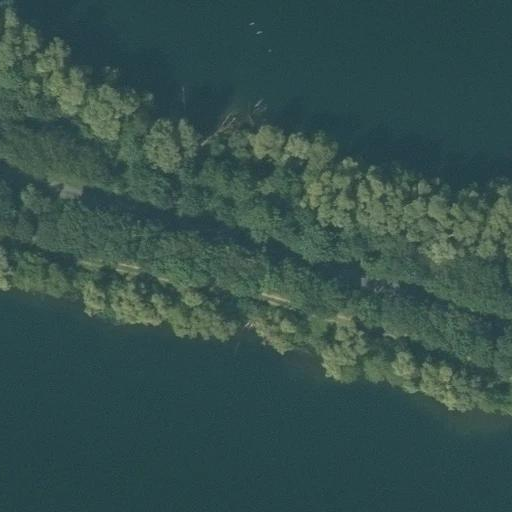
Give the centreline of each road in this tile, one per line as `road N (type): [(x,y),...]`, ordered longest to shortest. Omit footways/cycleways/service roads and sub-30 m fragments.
road 1 (unclassified): [(511,328),(0,174)]
road 2 (track): [(511,376),(264,299),(0,238)]
